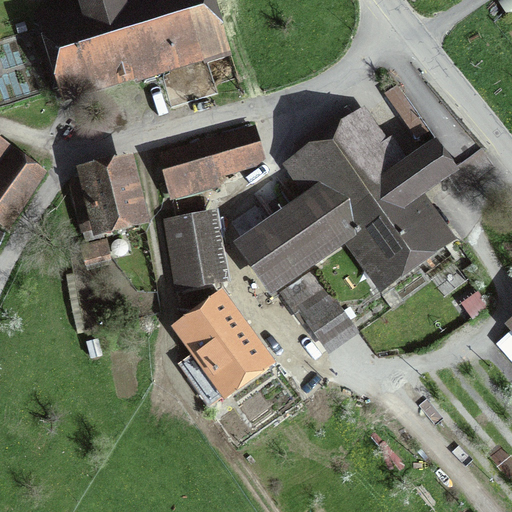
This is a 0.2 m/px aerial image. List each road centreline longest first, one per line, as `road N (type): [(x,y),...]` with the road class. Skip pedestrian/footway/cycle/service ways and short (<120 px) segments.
road 1 (residential): [(0,284),(75,165),(336,89),(419,47)]
road 2 (tertiary): [(511,153),(419,47)]
